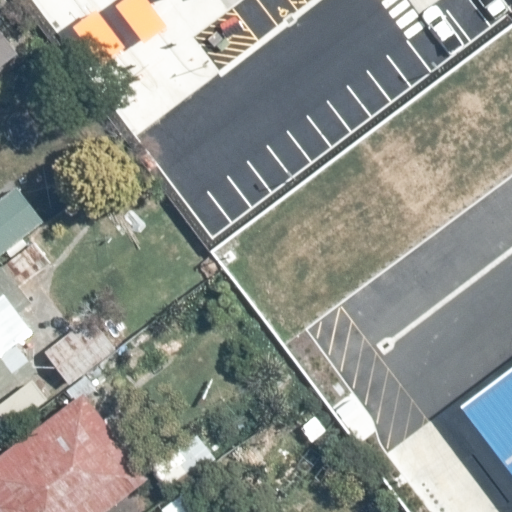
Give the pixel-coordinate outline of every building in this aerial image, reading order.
[(0,32),(0,66),(19,53),(0,32)] [(204,135),(132,34),(98,58),(74,75),(146,176),(204,135)] [(511,174),(505,179),(495,165),(427,215),(477,283),(489,299),(503,289),(511,301),(511,174)] [(16,187),(0,200),(0,253),(43,224),(16,187)] [(33,243),(0,267),(0,402),(35,372),(18,348),(35,333),(19,317),(31,304),(18,290),(51,265),(33,243)] [(91,320),(44,354),(68,384),(116,351),(91,320)] [(85,395),(0,457),(0,511),(106,511),(146,483),(85,395)] [(511,511),(511,413),(511,414),(511,445),(462,479),(484,511),(511,511)] [(160,510),(158,511),(245,511),(215,476),(160,510)]
